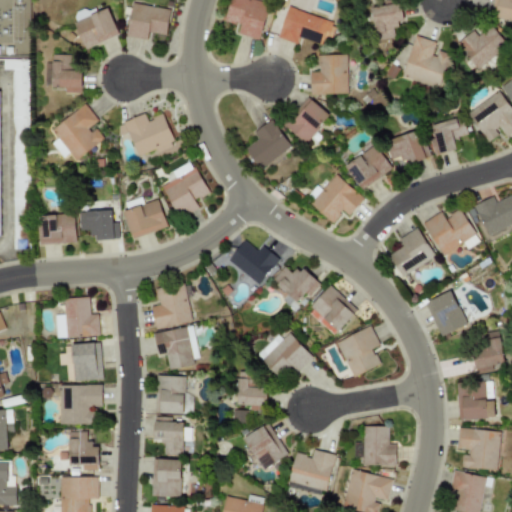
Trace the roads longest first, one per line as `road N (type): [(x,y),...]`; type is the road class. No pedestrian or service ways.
road 1 (residential): [(412,511),(428,440),(414,345),(365,278),(266,214),(233,181),(195,96),(200,0)]
road 2 (residential): [(0,279),(176,255),(248,198)]
road 3 (residential): [(120,268),(128,374),(122,511)]
road 4 (residential): [(347,263),(401,201),(511,161)]
road 5 (residential): [(426,389),(307,410)]
